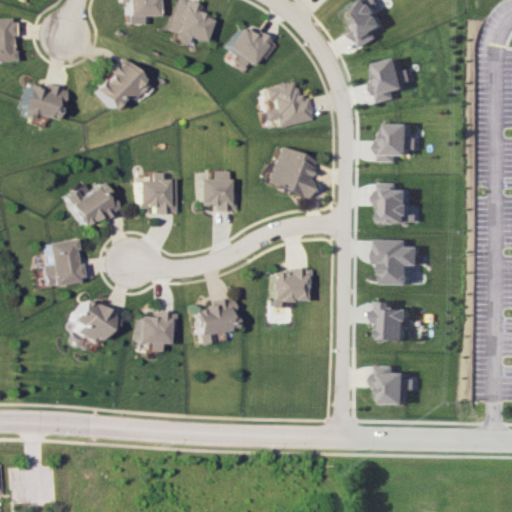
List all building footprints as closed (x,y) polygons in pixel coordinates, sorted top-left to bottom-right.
[(148,15),(148,0),(118,0),(118,23),(134,23),(134,15),(148,15)] [(193,4),(181,0),(169,0),(159,29),(171,33),(168,39),(180,44),(183,36),(197,41),(206,16),(191,11),(193,4)] [(361,48),(378,36),(375,31),(386,24),(375,7),(381,4),(378,0),(361,0),(344,12),(351,21),(346,24),(361,48)] [(259,58),(270,43),(252,30),(248,35),(235,25),(220,46),(233,55),(227,62),(240,71),(253,54),(259,58)] [(376,63),(380,79),(374,81),(379,102),(397,97),(394,89),(414,84),(410,68),(404,70),(400,57),(376,63)] [(140,83),(113,58),(84,89),(105,109),(119,93),(125,99),(140,83)] [(57,90),(20,80),(11,114),(27,118),(28,114),(49,120),(57,90)] [(306,119),(302,97),(292,98),(289,81),(258,86),(260,99),(267,98),(268,108),(257,110),(259,120),(270,118),(271,126),(306,119)] [(381,161),(399,160),(399,155),(412,154),(412,149),(420,149),(420,136),(413,136),(413,123),(387,123),(387,139),(381,139),(381,161)] [(310,158),(270,146),(259,184),(299,195),(310,158)] [(229,191),(222,191),(223,170),(206,170),(206,178),(192,178),(191,202),(207,202),(207,209),(229,210),(229,191)] [(170,212),(169,178),(156,178),(155,172),(145,172),(145,180),(130,180),(131,207),(147,206),(147,213),(170,212)] [(77,228),(113,208),(98,181),(83,189),(79,183),(58,194),(77,228)] [(384,222),(420,222),(420,213),(412,213),(413,189),(400,188),(400,182),(380,182),(379,210),(384,210),(384,222)] [(40,242),(46,285),(75,280),(69,238),(40,242)] [(410,239),(379,239),(378,266),(386,266),(385,283),(411,284),(411,264),(421,264),(422,245),(410,245),(410,239)] [(263,306),(287,306),(287,300),(296,300),(296,287),(302,287),(302,267),(274,267),(274,271),(262,271),(263,306)] [(69,331),(91,343),(99,327),(107,331),(115,316),(78,296),(65,320),(72,324),(69,331)] [(230,328),(226,296),(210,299),(211,304),(187,308),(192,344),(205,342),(204,332),(230,328)] [(409,340),(410,308),(393,307),(393,301),(378,301),(377,326),(384,326),(383,339),(409,340)] [(129,341),(143,342),(143,350),(154,350),(154,343),(160,343),(161,330),(168,331),(169,312),(147,311),(147,317),(130,316),(129,341)] [(396,365),(376,365),(376,396),(384,396),(384,403),(409,404),(409,389),(416,389),(417,378),(408,378),(408,372),(396,371),(396,365)]
